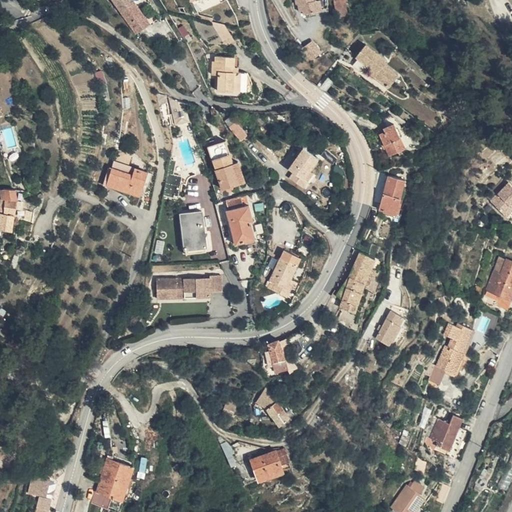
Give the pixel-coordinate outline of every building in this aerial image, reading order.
[(110,0),(134,32),(147,22),(130,0),(110,0)] [(304,7),(305,10),(319,8),(317,0),(299,0),(301,7),(304,7)] [(337,0),(340,15),(351,14),(349,0),(337,0)] [(203,17),(214,20),(226,23),(223,19),(201,13),(203,17)] [(226,23),(214,20),(229,43),(237,38),(226,23)] [(312,38),(301,46),(310,57),(321,49),(312,38)] [(393,77),(396,73),(388,67),(391,64),(371,46),(360,60),(373,71),(380,77),(377,80),(391,92),(399,83),(393,77)] [(217,59),(216,73),(223,73),(222,89),(256,91),(257,81),(252,70),(244,70),(244,65),(239,64),(240,55),(220,54),(219,59),(217,59)] [(101,70),(94,73),(98,83),(105,80),(101,70)] [(370,74),(377,80),(380,77),(373,71),(370,74)] [(399,83),(402,79),(396,73),(393,77),(399,83)] [(155,96),(156,100),(157,104),(163,104),(162,97),(154,94),(155,96)] [(180,111),(178,102),(173,101),(170,99),(173,113),(180,111)] [(191,124),(186,104),(178,102),(180,111),(173,113),(176,127),(191,124)] [(240,117),(231,124),(241,138),(251,132),(240,117)] [(375,132),(379,135),(381,134),(390,154),(406,147),(395,123),(375,132)] [(213,145),(225,188),(249,182),(243,161),(238,163),(231,140),(213,145)] [(300,144),(286,165),(288,166),(283,173),(301,185),(306,178),(301,175),(307,166),(315,155),(300,144)] [(126,149),(121,159),(134,166),(139,155),(126,149)] [(178,159),(172,157),(170,165),(168,172),(165,191),(179,195),(184,174),(175,172),(178,159)] [(153,175),(134,166),(121,159),(118,158),(106,182),(132,194),(134,191),(143,195),(153,175)] [(307,166),(301,175),(306,178),(312,169),(307,166)] [(388,176),(377,210),(393,215),(404,182),(388,176)] [(491,201),(498,207),(511,190),(511,185),(509,183),(491,201)] [(0,194),(3,195),(1,209),(3,209),(2,212),(7,213),(17,214),(17,210),(19,210),(20,196),(17,186),(0,186),(0,194)] [(511,190),(498,207),(507,216),(511,210),(511,190)] [(243,195),(228,199),(230,208),(228,209),(236,242),(244,240),(242,235),(254,232),(251,220),(254,219),(250,204),(245,205),(243,195)] [(3,225),(16,227),(17,214),(7,213),(2,212),(1,225),(3,225)] [(184,247),(205,246),(205,231),(204,212),(183,213),(184,247)] [(286,287),(291,279),(298,266),(303,258),(287,248),(270,278),(276,282),(272,288),(287,297),(291,289),(286,287)] [(509,257),(502,254),(496,269),(503,272),(509,257)] [(344,286),(334,302),(341,306),(336,313),(348,316),(361,289),(366,291),(373,275),(368,273),(373,264),(358,257),(350,276),(344,286)] [(498,303),(511,308),(511,258),(509,257),(503,272),(496,269),(488,288),(495,291),(493,296),(499,298),(498,303)] [(303,258),(298,266),(302,268),(307,260),(303,258)] [(179,296),(179,290),(187,290),(198,289),(199,296),(213,295),(212,290),(224,290),(223,274),(212,274),(212,276),(194,277),(187,277),(159,278),(159,281),(159,284),(159,297),(179,296)] [(291,279),(286,287),(291,289),(295,281),(291,279)] [(384,314),(371,342),(384,348),(397,320),(384,314)] [(450,344),(446,343),(438,364),(446,367),(459,372),(467,351),(466,351),(475,325),(458,319),(457,322),(451,319),(446,332),(453,335),(450,344)] [(269,357),(284,352),(280,338),(268,342),(270,348),(267,349),(269,357)] [(276,367),(287,364),(284,352),(269,357),(271,363),(275,362),(276,367)] [(440,381),(446,367),(438,364),(436,363),(430,377),(440,381)] [(272,388),(266,384),(258,398),(269,404),(279,397),(281,394),(272,388)] [(283,391),(274,385),(272,388),(281,394),(283,391)] [(229,397),(224,410),(235,413),(240,401),(229,397)] [(279,397),(269,404),(275,412),(284,405),(279,397)] [(281,421),(291,413),(284,405),(275,412),(281,421)] [(441,440),(443,434),(449,417),(448,417),(446,422),(445,425),(442,424),(431,419),(426,434),(441,440)] [(458,420),(449,417),(443,434),(459,443),(463,434),(454,430),(458,420)] [(443,434),(441,440),(426,434),(424,440),(434,444),(433,448),(436,449),(434,454),(451,461),(459,443),(443,434)] [(433,448),(434,444),(424,440),(422,444),(430,456),(433,448)] [(277,448),(254,458),(259,469),(263,477),(285,467),(283,461),(293,457),(287,444),(277,449),(277,448)] [(259,469),(254,458),(254,456),(251,458),(256,470),(259,469)] [(110,462),(100,496),(97,495),(94,507),(112,511),(122,511),(125,503),(126,503),(136,470),(110,462)] [(264,481),(287,471),(285,467),(263,477),(264,481)] [(56,496),(58,487),(34,482),(33,487),(47,494),(50,495),(56,496)] [(409,482),(403,490),(420,504),(426,496),(409,482)] [(33,487),(30,500),(40,502),(54,505),(55,499),(50,496),(50,495),(47,494),(33,487)] [(410,511),(413,508),(415,510),(420,504),(403,490),(391,504),(400,511),(410,511)] [(38,511),(54,511),(56,505),(54,505),(40,502),(38,511)]
